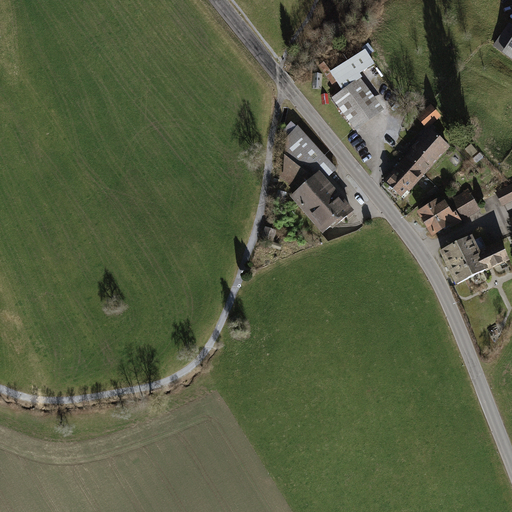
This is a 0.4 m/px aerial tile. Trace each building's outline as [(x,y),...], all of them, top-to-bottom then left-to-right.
[(500,36),(495,47),(502,50),(507,39),(500,36)] [(344,93),(334,101),(339,108),(342,105),(358,126),(378,111),(353,78),(371,66),(363,52),(331,72),(344,93)] [(438,116),(432,108),(420,118),(427,126),(438,116)] [(297,129),(291,124),(284,131),(291,137),(287,140),(285,173),(283,176),(300,190),(318,174),(323,180),(335,169),(297,129)] [(406,159),(422,173),(447,146),(431,132),(414,150),(412,148),(406,155),(408,156),(406,159)] [(422,173),(406,159),(385,182),(400,197),(422,173)] [(318,174),(300,190),(293,196),(324,232),(332,225),(334,228),(351,213),(323,180),(318,174)] [(504,205),(511,200),(511,219),(511,220),(511,185),(498,193),(504,205)] [(453,209),(472,197),(467,190),(445,203),(452,215),(455,213),(453,209)] [(455,213),(460,221),(479,210),(472,197),(453,209),(455,213)] [(460,221),(455,213),(452,215),(445,203),(439,207),(436,202),(419,212),(433,234),(448,225),(450,227),(460,221)] [(274,231),(267,229),(265,236),(271,238),(274,231)] [(470,238),(442,252),(457,284),(508,260),(501,244),(487,250),(481,238),(475,240),(477,244),(474,246),(470,238)]
